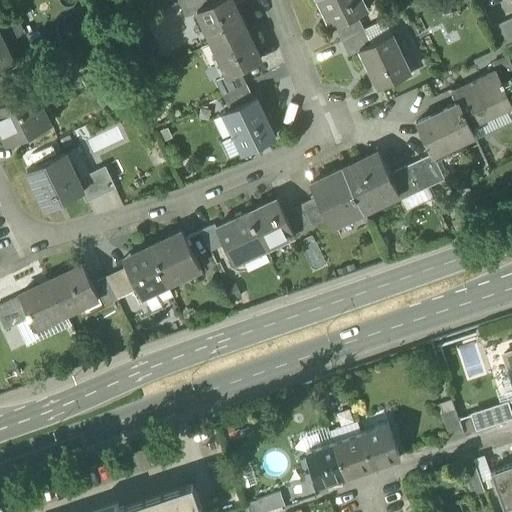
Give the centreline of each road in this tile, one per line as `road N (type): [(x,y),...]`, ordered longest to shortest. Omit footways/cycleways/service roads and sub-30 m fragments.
road 1 (primary): [(511,244),(0,430)]
road 2 (primary): [(0,469),(511,288)]
road 3 (residential): [(0,185),(35,252),(322,139),(273,0)]
road 4 (residential): [(373,511),(362,481),(511,428)]
